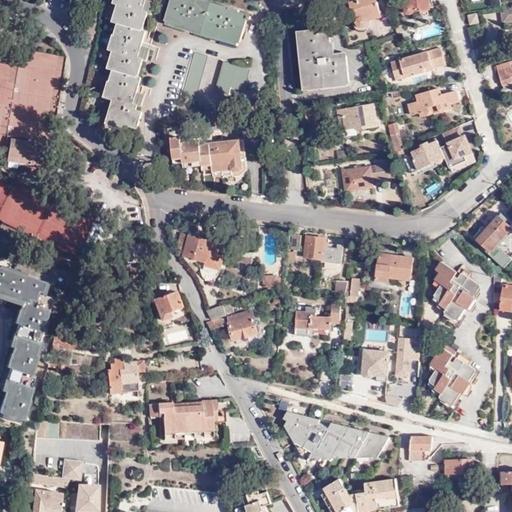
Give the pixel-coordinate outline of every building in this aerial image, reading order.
[(140,112),(134,110),(135,106),(136,105),(131,103),(134,92),(139,77),(136,76),(141,60),(137,58),(140,46),(145,31),(142,30),(146,14),(147,11),(144,10),(147,0),(122,0),(122,1),(117,19),(121,20),(119,26),(113,45),(117,46),(116,52),(112,66),(115,67),(113,72),(107,92),(111,94),(110,98),(115,100),(109,118),(129,124),(135,126),(140,112)] [(156,3),(147,0),(144,10),(147,11),(146,14),(152,16),(155,9),(156,4),(156,3)] [(172,0),(168,16),(242,37),(247,19),(250,19),(251,16),(196,0),(172,0)] [(375,0),(361,0),(350,3),(356,25),(358,24),(358,25),(360,27),(361,28),(363,28),(365,27),(366,25),(367,23),(367,22),(380,18),(375,0)] [(414,14),(415,13),(432,11),(430,0),(408,0),(410,7),(409,8),(408,10),(409,12),(409,13),(411,14),(412,15),(414,14)] [(511,9),(501,11),(503,23),(511,21),(511,9)] [(474,24),(480,22),(477,13),(471,15),(474,24)] [(168,16),(167,20),(189,26),(220,35),(241,40),(242,37),(168,16)] [(303,37),(307,87),(350,81),(347,57),(332,58),(329,34),(303,37)] [(152,50),(140,46),(137,58),(141,60),(148,62),(150,56),(152,50)] [(432,69),(448,65),(444,50),(392,64),(397,82),(433,72),(432,69)] [(209,56),(196,52),(182,95),(195,99),(209,56)] [(251,68),(225,60),(217,89),(230,93),(232,87),(244,91),(251,68)] [(511,82),(511,62),(498,66),(504,85),(511,82)] [(382,70),(376,72),(378,82),(385,80),(382,70)] [(324,88),(325,94),(353,92),(353,85),(324,88)] [(421,102),(411,105),(414,116),(423,114),(424,118),(436,114),(434,108),(439,106),(441,113),(454,109),(452,105),(461,102),(458,93),(444,96),(442,89),(419,96),(421,102)] [(146,96),(134,92),(131,103),(136,105),(135,106),(143,108),(144,102),(146,96)] [(358,127),(358,129),(378,126),(374,105),(339,111),(341,118),(345,117),(347,129),(358,127)] [(129,124),(109,118),(108,122),(128,128),(129,124)] [(392,135),(397,154),(403,152),(401,146),(404,145),(401,133),(392,135)] [(222,172),(223,177),(233,176),(233,170),(236,172),(241,172),(243,170),(241,142),(238,142),(238,139),(192,144),(192,142),(182,143),(181,137),(172,138),(175,160),(183,159),(184,163),(202,161),(203,166),(203,167),(212,167),(213,170),(213,173),(222,172)] [(34,147),(35,143),(10,139),(7,162),(31,165),(38,169),(46,154),(34,147)] [(408,149),(403,152),(397,154),(403,173),(413,169),(418,167),(420,171),(447,159),(439,142),(431,145),(430,143),(423,146),(424,149),(411,155),(408,149)] [(345,172),(348,192),(376,188),(375,180),(382,178),(380,166),(345,172)] [(0,223),(79,254),(94,216),(0,179),(0,223)] [(379,191),(385,205),(402,199),(396,184),(379,191)] [(478,240),(508,268),(511,261),(511,258),(498,244),(511,227),(511,226),(507,221),(508,219),(502,213),(478,240)] [(190,236),(182,233),(179,245),(180,246),(186,248),(184,255),(194,258),(194,259),(200,261),(203,272),(204,274),(206,277),(207,278),(210,279),(213,280),(216,279),(219,278),(220,276),(222,273),(226,256),(219,253),(220,244),(202,238),(202,237),(190,234),(190,236)] [(302,236),(295,235),(293,249),(301,250),(302,236)] [(264,259),(277,259),(278,236),(264,236),(264,259)] [(330,239),(309,237),(307,258),(325,260),(324,262),(325,263),(325,268),(339,269),(340,264),(343,265),(345,245),(339,245),(338,249),(329,248),(330,239)] [(413,260),(379,255),(376,281),(389,282),(390,277),(411,280),(413,260)] [(458,272),(442,261),(436,270),(440,273),(435,280),(442,284),(435,295),(442,300),(438,306),(446,312),(444,316),(458,326),(467,313),(465,311),(467,306),(472,310),(477,302),(475,300),(482,288),(468,278),(470,274),(465,271),(461,279),(456,276),(458,272)] [(1,412),(19,418),(24,420),(32,398),(29,397),(37,374),(33,373),(40,352),(37,351),(44,328),(40,327),(42,316),(47,318),(49,310),(46,309),(50,294),(43,292),(46,279),(0,267),(0,288),(26,295),(25,299),(19,315),(24,316),(23,320),(15,340),(19,341),(17,345),(15,350),(11,359),(15,360),(13,365),(6,384),(9,385),(8,389),(1,412)] [(495,286),(501,286),(504,277),(495,273),(495,286)] [(278,274),(265,276),(267,286),(284,283),(283,276),(279,277),(278,274)] [(361,279),(351,278),(346,295),(349,295),(349,302),(358,303),(361,279)] [(349,281),(338,279),(335,292),(346,294),(349,281)] [(511,285),(506,284),(502,309),(511,310),(511,285)] [(0,288),(0,293),(19,298),(25,299),(26,295),(0,288)] [(161,291),(151,295),(160,321),(172,317),(170,312),(182,307),(176,291),(165,295),(165,292),(162,293),(161,291)] [(299,311),(298,311),(297,327),(314,327),(332,328),(332,323),(341,323),(342,302),(333,301),(332,316),(318,315),(318,307),(300,306),(299,311)] [(233,312),(230,302),(207,309),(212,318),(226,315),(225,314),(233,312)] [(355,306),(345,307),(344,319),(350,320),(350,317),(357,318),(357,311),(354,310),(355,306)] [(252,309),(229,316),(231,323),(229,323),(234,340),(258,332),(252,309)] [(511,311),(497,310),(496,317),(511,318),(511,314),(511,311)] [(213,319),(207,322),(210,328),(222,325),(220,318),(212,318),(213,319)] [(78,342),(81,334),(55,327),(53,335),(78,342)] [(297,334),(313,335),(314,327),(297,327),(297,334)] [(452,361),(457,352),(446,344),(443,348),(442,347),(429,366),(436,370),(430,379),(438,385),(435,390),(444,397),(442,400),(448,404),(456,409),(463,398),(460,395),(462,391),(468,394),(473,387),(472,386),(477,378),(475,377),(478,372),(470,366),(473,362),(461,354),(455,363),(452,361)] [(403,376),(420,378),(421,347),(404,346),(403,376)] [(377,351),(364,351),(363,374),(365,378),(371,378),(374,375),(377,375),(377,381),(388,381),(389,351),(387,351),(387,350),(377,349),(377,351)] [(109,391),(137,388),(136,371),(135,361),(123,362),(122,356),(113,358),(113,362),(109,363),(110,368),(107,368),(109,391)] [(403,399),(383,394),(384,402),(398,406),(403,399)] [(224,411),(238,410),(231,397),(201,400),(201,401),(201,405),(174,407),(173,402),(173,401),(157,403),(157,414),(162,413),(164,433),(213,430),(212,422),(225,421),(224,411)] [(508,419),(507,399),(494,399),(495,420),(508,419)] [(319,422),(321,419),(289,411),(284,419),(288,421),(285,426),(304,457),(312,462),(313,458),(319,458),(321,461),(323,458),(329,458),(331,461),(333,458),(379,457),(390,437),(332,422),(329,428),(319,422)] [(0,413),(0,417),(17,423),(19,418),(1,412),(0,413)] [(329,428),(332,422),(321,419),(319,422),(329,428)] [(100,424),(38,421),(36,438),(99,441),(100,424)] [(426,434),(426,432),(410,428),(411,461),(400,461),(400,476),(404,476),(404,490),(440,489),(439,466),(430,460),(425,460),(424,452),(433,451),(432,436),(426,434)] [(64,459),(61,478),(32,474),(31,483),(68,487),(70,479),(80,481),(83,461),(64,459)] [(182,468),(182,460),(166,461),(166,469),(182,468)] [(443,464),(443,476),(459,475),(474,474),(473,460),(447,461),(447,464),(443,464)] [(511,473),(503,473),(504,486),(511,486),(511,473)] [(338,511),(372,511),(377,510),(401,507),(397,479),(368,482),(369,488),(353,490),(353,494),(350,494),(341,479),(339,479),(325,488),(336,508),(338,511)] [(74,511),(98,511),(99,485),(75,485),(74,511)] [(332,510),(336,508),(325,488),(320,490),(332,510)] [(53,511),(54,508),(61,509),(62,494),(36,490),(33,511),(53,511)] [(268,511),(266,505),(271,503),(267,491),(259,493),(258,490),(246,495),(249,503),(245,505),(247,510),(247,511),(268,511)]
